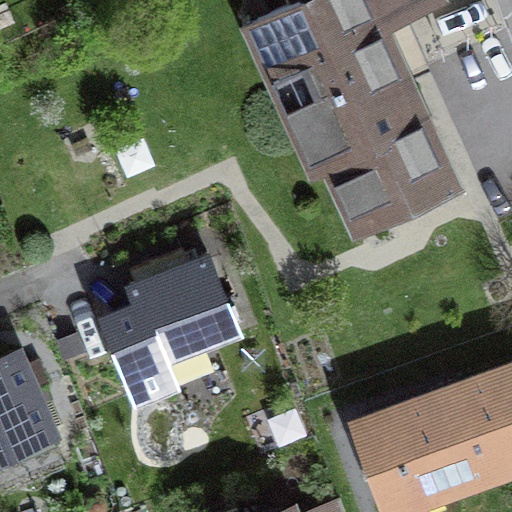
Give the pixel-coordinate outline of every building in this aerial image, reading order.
[(253,0),(356,244),(471,196),(395,16),(433,0),(253,0)] [(133,294),(99,306),(137,401),(181,382),(169,356),(245,325),(218,248),(125,279),(133,294)] [(26,344),(0,354),(0,462),(64,436),(26,344)] [(511,355),(353,411),(387,511),(403,511),(511,474),(511,355)] [(301,496),(256,511),(350,511),(345,495),(306,509),(301,496)]
